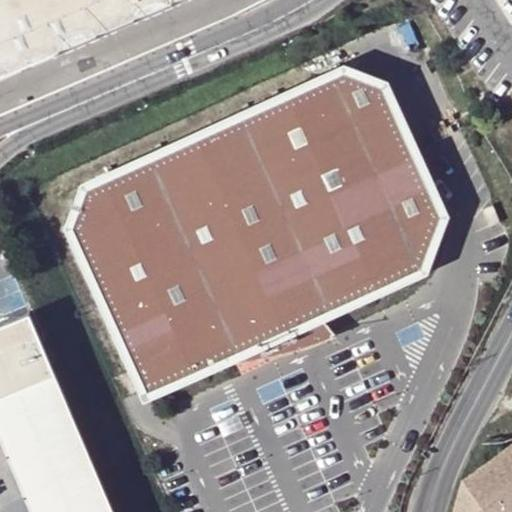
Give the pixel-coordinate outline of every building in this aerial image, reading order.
[(0,0),(0,78),(181,0),(0,0)] [(421,265),(440,213),(382,85),(345,70),(87,188),(73,225),(148,389),(421,265)] [(492,205),(482,209),(490,226),(500,222),(492,205)] [(0,438),(31,511),(114,511),(30,315),(0,328),(0,438)] [(453,511),(511,511),(511,442),(463,479),(453,511)]
